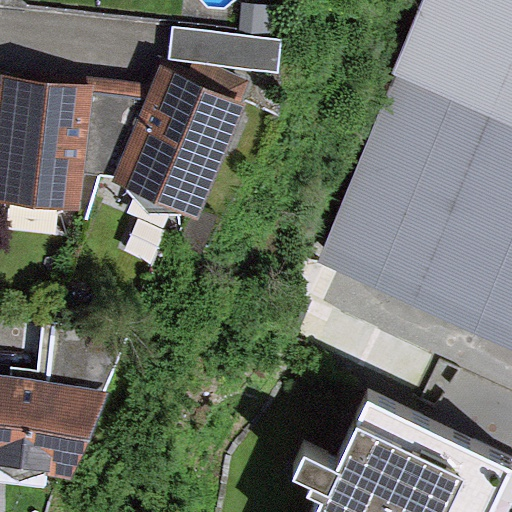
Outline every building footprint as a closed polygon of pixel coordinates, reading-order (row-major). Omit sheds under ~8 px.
[(511,0),(435,0),(334,251),(511,322),(511,0)] [(248,89),(161,53),(113,171),(200,206),(248,89)] [(94,73),(1,63),(0,69),(0,192),(81,201),(94,73)] [(110,376),(0,365),(0,457),(73,465),(110,376)] [(481,511),(511,446),(511,442),(367,375),(337,439),(305,424),(294,448),(313,457),(309,466),(322,472),(303,511),(481,511)]
